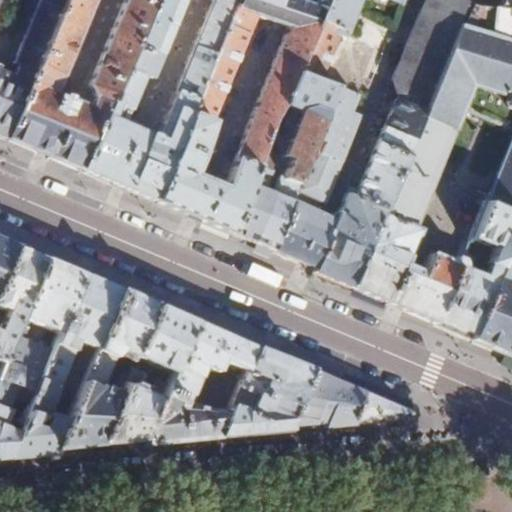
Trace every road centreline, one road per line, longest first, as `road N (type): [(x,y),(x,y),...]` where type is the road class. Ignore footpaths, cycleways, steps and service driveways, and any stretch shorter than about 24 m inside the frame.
road 1 (tertiary): [(511,402),(0,190)]
road 2 (residential): [(511,433),(487,449),(0,495)]
